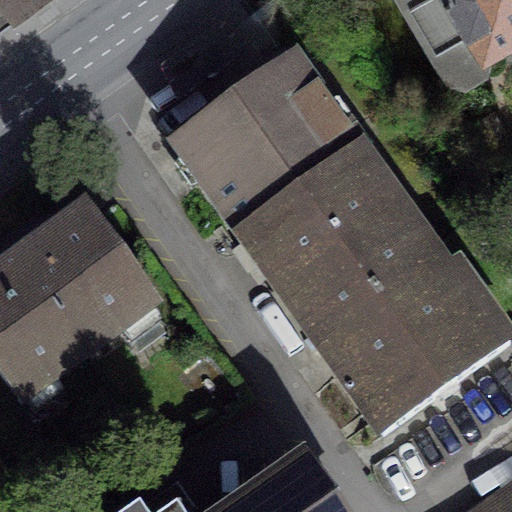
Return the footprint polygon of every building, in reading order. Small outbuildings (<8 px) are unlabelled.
[(0,0),(0,5),(13,22),(42,0),(0,0)] [(511,0),(404,0),(446,71),(454,76),(465,78),(485,67),(486,60),(485,48),(511,32),(511,0)] [(174,149),(242,243),(359,158),(366,153),(349,130),(344,134),(292,64),(174,149)] [(359,158),(242,243),(383,436),(510,345),(456,271),(447,277),(359,158)] [(47,164),(0,197),(0,206),(33,252),(84,214),(47,164)] [(0,374),(21,404),(154,308),(84,214),(33,252),(0,275),(0,374)] [(336,511),(305,467),(240,511),(172,511),(163,498),(142,511),(336,511)] [(511,511),(511,488),(477,511),(511,511)]
